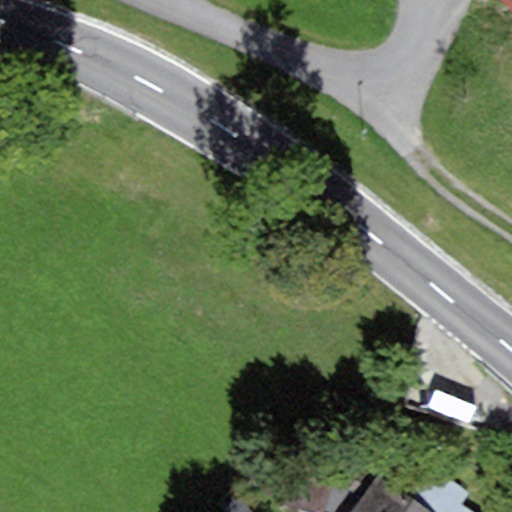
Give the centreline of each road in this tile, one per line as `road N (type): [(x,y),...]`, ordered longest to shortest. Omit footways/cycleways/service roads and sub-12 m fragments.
road 1 (secondary): [(511,349),(224,129),(140,79),(0,23)]
road 2 (track): [(511,232),(413,154),(382,85)]
